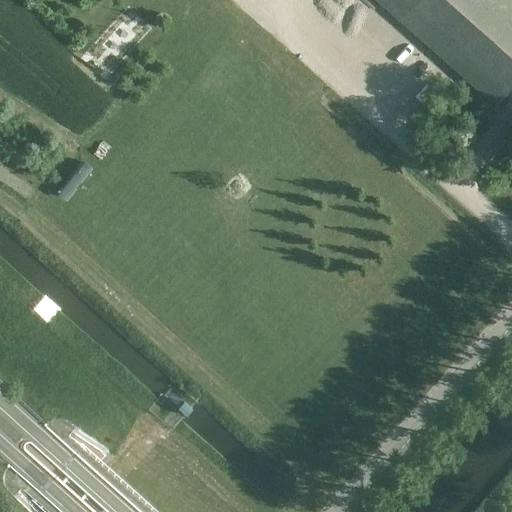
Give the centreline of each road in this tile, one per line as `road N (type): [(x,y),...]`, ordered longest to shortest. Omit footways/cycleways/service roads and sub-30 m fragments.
road 1 (track): [(511,239),(308,53),(315,0)]
road 2 (unclassified): [(334,511),(511,310)]
road 3 (secondary): [(100,511),(0,422)]
